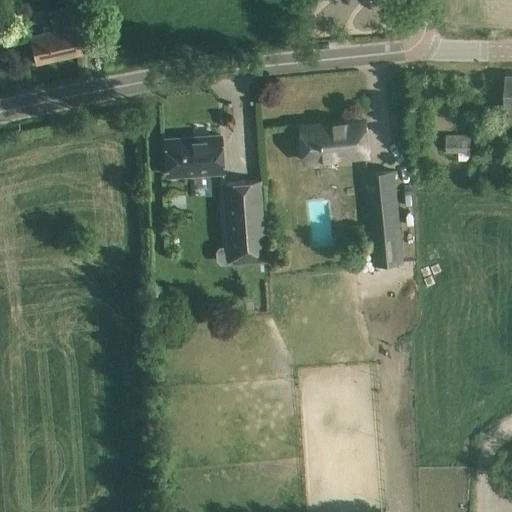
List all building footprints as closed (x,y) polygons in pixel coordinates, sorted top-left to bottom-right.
[(91,29),(83,0),(68,0),(70,6),(48,11),(53,31),(28,36),(35,64),(82,53),(77,33),(91,29)] [(511,106),(511,76),(505,76),(503,106),(511,106)] [(369,155),(365,123),(321,127),(320,124),(302,125),(305,161),(369,155)] [(223,171),(220,135),(164,139),(167,175),(223,171)] [(471,152),(470,135),(446,135),(446,152),(471,152)] [(393,171),(365,174),(374,265),(402,262),(393,171)] [(264,260),(259,181),(223,183),(228,263),(264,260)]
